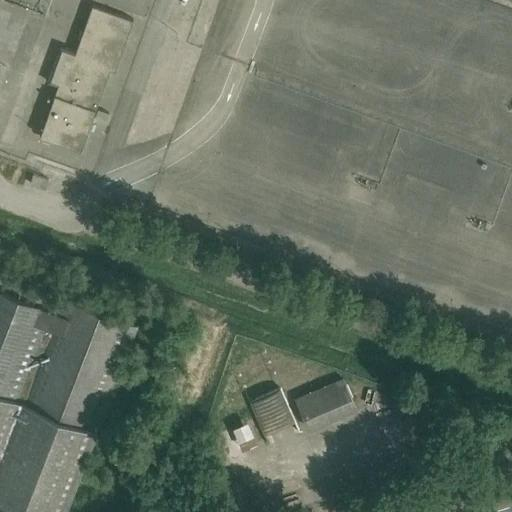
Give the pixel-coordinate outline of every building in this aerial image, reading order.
[(132,20),(91,5),(71,61),(67,59),(40,135),(80,150),(109,69),(114,71),(132,20)] [(0,499),(31,511),(64,511),(136,327),(137,328),(138,326),(60,296),(55,311),(0,289),(0,499)] [(352,409),(340,381),(293,401),(305,429),(352,409)] [(243,441),(259,435),(253,420),(238,426),(243,441)] [(255,511),(241,478),(221,487),(232,511),(255,511)]
